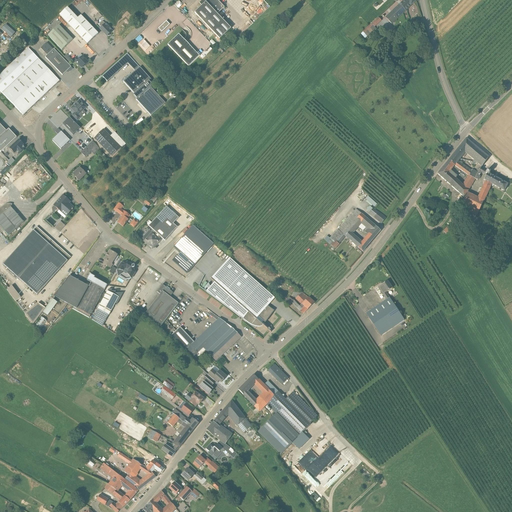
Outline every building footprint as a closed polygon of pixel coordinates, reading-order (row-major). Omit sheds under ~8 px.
[(224,7),(217,0),(208,0),(195,13),(220,39),(231,29),(217,14),(224,7)] [(385,18),(391,24),(416,1),(415,0),(405,0),(406,0),(405,0),(401,4),(401,3),(399,4),(385,18)] [(77,19),(67,8),(59,15),(87,44),(98,34),(81,15),(77,19)] [(378,17),(362,32),(367,37),(376,28),(374,27),(381,20),(378,17)] [(166,21),(158,29),(162,32),(170,25),(166,21)] [(105,24),(103,22),(101,22),(99,23),(99,25),(101,28),(100,29),(107,36),(108,36),(109,36),(110,35),(110,34),(112,31),(110,28),(108,26),(107,26),(105,24)] [(2,28),(11,37),(16,32),(6,23),(2,28)] [(73,40),(59,25),(48,35),(62,50),(73,40)] [(168,45),(188,66),(199,56),(179,34),(168,45)] [(47,55),(53,49),(47,43),(41,48),(47,55)] [(0,91),(23,115),(47,92),(59,81),(28,48),(0,75),(0,91)] [(45,57),(63,75),(66,72),(68,72),(69,71),(70,72),(73,69),(54,49),(45,57)] [(127,53),(102,76),(107,82),(128,63),(135,71),(123,82),(135,94),(134,95),(137,99),(136,100),(151,116),(166,103),(151,87),(153,85),(149,81),(151,80),(127,53)] [(83,56),(78,60),(76,58),(74,60),(82,68),(88,62),(83,56)] [(87,107),(80,100),(71,108),(75,112),(72,115),(77,120),(80,117),(78,115),(87,107)] [(80,128),(70,117),(63,124),(73,135),(80,128)] [(0,151),(1,152),(17,137),(9,129),(6,131),(0,124),(0,151)] [(70,141),(58,129),(55,132),(58,135),(52,140),(61,149),(70,141)] [(121,147),(104,129),(94,138),(112,156),(121,147)] [(459,147),(467,154),(477,163),(481,167),(488,157),(466,138),(465,139),(459,147)] [(14,149),(19,154),(25,148),(23,146),(24,145),(19,140),(10,148),(12,151),(14,149)] [(100,149),(93,141),(81,153),(86,158),(92,152),(94,155),(100,149)] [(467,154),(459,147),(454,154),(459,158),(461,156),(464,158),(467,154)] [(469,176),(475,179),(480,169),(479,169),(479,170),(477,169),(476,172),(472,169),(471,172),(457,161),(459,158),(454,154),(448,160),(455,165),(463,171),(466,174),(469,176)] [(10,165),(10,166),(15,161),(13,159),(12,158),(7,162),(10,165)] [(467,193),(475,179),(469,176),(462,186),(454,179),(457,176),(450,170),(451,168),(446,164),(438,174),(464,197),(467,193)] [(7,166),(0,173),(2,175),(9,168),(7,166)] [(86,174),(80,168),(76,171),(77,172),(74,175),(79,181),(86,174)] [(486,173),(485,172),(484,174),(486,175),(484,180),(487,181),(479,199),(467,193),(460,208),(477,215),(491,184),(504,191),(508,184),(489,174),(490,172),(487,170),(486,173)] [(54,205),(66,216),(72,210),(73,210),(73,209),(74,208),(69,203),(70,202),(63,195),(54,205)] [(368,196),(365,199),(374,207),(377,204),(368,196)] [(123,206),(119,203),(114,210),(118,213),(123,206)] [(11,207),(12,204),(10,204),(9,204),(8,204),(6,204),(5,204),(3,205),(0,208),(0,225),(8,235),(7,237),(9,239),(16,232),(15,230),(24,222),(11,207)] [(153,234),(159,239),(161,237),(165,241),(177,227),(173,223),(178,218),(166,206),(149,226),(155,232),(153,234)] [(443,218),(443,217),(448,211),(444,208),(440,214),(439,215),(443,218)] [(329,239),(334,243),(331,245),(335,248),(345,236),(363,251),(381,231),(365,217),(356,209),(337,229),(329,239)] [(373,209),(369,216),(384,223),(387,216),(373,209)] [(124,211),(121,215),(122,216),(118,222),(118,223),(120,224),(123,227),(125,223),(125,224),(126,223),(125,223),(128,219),(127,219),(129,215),(124,211)] [(63,228),(59,232),(65,226),(60,221),(54,228),(55,228),(58,224),(63,228)] [(182,237),(203,256),(214,244),(193,225),(182,237)] [(446,234),(452,228),(448,225),(443,231),(446,234)] [(37,227),(3,264),(18,278),(52,240),(37,227)] [(144,241),(152,249),(160,241),(159,239),(153,234),(152,233),(144,241)] [(174,260),(188,273),(203,256),(182,237),(173,247),(180,253),(174,260)] [(52,240),(18,278),(37,295),(71,257),(60,247),(52,240)] [(105,260),(103,264),(110,268),(113,265),(111,264),(117,255),(110,250),(104,259),(105,260)] [(255,328),(260,323),(267,329),(260,322),(262,320),(265,323),(274,311),(268,306),(275,298),(233,261),(206,291),(199,286),(204,276),(199,286),(255,328)] [(117,269),(118,276),(123,273),(125,274),(128,273),(131,278),(135,272),(134,268),(135,267),(134,265),(132,265),(130,264),(128,262),(121,263),(117,269)] [(98,302),(98,303),(103,292),(107,285),(94,278),(95,277),(90,274),(87,280),(91,282),(89,286),(70,276),(55,296),(73,307),(72,309),(89,318),(90,316),(91,316),(98,302)] [(392,288),(387,281),(378,287),(386,300),(389,298),(386,292),(392,288)] [(144,315),(160,327),(178,303),(170,297),(173,293),(169,290),(170,289),(167,286),(166,287),(162,285),(157,292),(160,294),(144,315)] [(103,292),(98,303),(101,304),(97,309),(98,310),(92,320),(102,326),(109,315),(115,303),(117,304),(120,299),(120,293),(115,293),(115,291),(112,291),(112,289),(109,289),(108,291),(106,294),(103,292)] [(284,302),(288,305),(291,302),(303,314),(314,303),(309,297),(308,298),(302,292),(302,293),(297,289),(292,294),(296,298),(304,306),(302,309),(293,300),(292,301),(289,297),(287,300),(284,296),(283,297),(282,295),(280,297),(284,302)] [(366,314),(381,336),(405,320),(389,298),(366,314)] [(38,303),(25,314),(33,325),(45,309),(38,303)] [(47,321),(40,316),(33,326),(40,331),(47,321)] [(194,342),(187,335),(178,343),(184,350),(192,357),(198,353),(203,348),(216,361),(221,357),(241,337),(234,329),(219,318),(194,342)] [(178,329),(175,332),(171,336),(178,343),(187,335),(180,327),(178,329)] [(213,369),(207,374),(213,380),(215,377),(221,382),(226,376),(219,370),(217,373),(213,369)] [(254,375),(239,390),(259,411),(266,404),(267,403),(274,396),(266,388),(254,375)] [(199,387),(209,395),(212,391),(211,391),(213,389),(211,387),(214,384),(205,377),(202,380),(204,382),(202,383),(199,387)] [(168,384),(170,381),(166,379),(163,384),(171,390),(173,388),(168,384)] [(267,403),(266,404),(298,436),(311,424),(310,423),(317,416),(292,390),(285,398),(270,384),(266,388),(274,396),(267,403)] [(176,395),(164,386),(161,390),(161,391),(172,400),(176,395)] [(189,401),(194,405),(196,403),(199,405),(203,399),(204,399),(196,392),(189,401)] [(223,419),(228,413),(234,423),(234,424),(237,426),(238,425),(244,433),(251,426),(248,422),(245,418),(244,417),(231,401),(225,408),(219,415),(223,419)] [(181,410),(189,416),(194,409),(186,403),(181,410)] [(182,414),(178,412),(175,415),(179,419),(188,426),(193,430),(199,423),(193,419),(191,422),(187,419),(186,420),(181,415),(182,414)] [(175,415),(174,414),(167,423),(172,427),(177,422),(179,419),(175,415)] [(213,436),(220,440),(225,444),(231,435),(218,425),(223,419),(219,415),(206,430),(213,436)] [(188,426),(179,419),(177,422),(181,426),(178,429),(181,431),(181,430),(183,432),(185,430),(190,434),(193,430),(188,426)] [(173,444),(174,444),(180,447),(190,434),(185,430),(183,432),(181,430),(181,431),(178,429),(177,431),(180,434),(174,441),(172,443),(173,444)] [(152,430),(150,433),(148,437),(156,442),(160,435),(152,430)] [(225,444),(220,440),(217,444),(215,446),(215,445),(212,445),(212,446),(210,444),(206,449),(209,452),(208,452),(211,454),(212,453),(214,454),(216,457),(221,453),(220,451),(222,448),(233,458),(237,454),(230,448),(225,444)] [(172,457),(175,452),(172,450),(165,445),(162,449),(172,457)] [(318,445),(300,460),(305,466),(301,469),(303,471),(324,453),(318,445)] [(193,463),(199,469),(204,463),(208,466),(207,467),(215,473),(219,468),(212,462),(207,458),(205,460),(200,456),(193,463)] [(145,467),(142,465),(140,467),(132,461),(131,460),(129,464),(124,471),(128,475),(125,479),(135,487),(135,486),(139,491),(156,478),(158,476),(155,474),(154,475),(152,473),(152,472),(145,467)] [(148,462),(145,467),(152,472),(155,470),(157,471),(155,474),(158,476),(161,473),(164,469),(152,460),(151,463),(148,462)] [(111,481),(108,484),(111,487),(111,486),(116,490),(117,490),(121,484),(130,492),(125,497),(130,500),(138,491),(124,480),(125,480),(104,464),(101,468),(108,474),(108,475),(112,478),(111,481)] [(316,477),(324,485),(336,474),(328,466),(316,477)] [(194,474),(190,471),(187,469),(185,472),(183,475),(182,474),(182,475),(188,481),(194,474)] [(197,472),(195,475),(196,476),(196,477),(197,478),(196,479),(201,483),(202,485),(206,480),(203,478),(197,472)] [(169,488),(178,496),(181,492),(182,493),(184,491),(175,482),(169,488)] [(221,488),(215,482),(212,485),(218,491),(221,488)] [(181,492),(178,496),(179,496),(176,499),(179,502),(181,499),(183,501),(190,494),(192,491),(187,487),(184,491),(182,493),(181,492)] [(117,490),(116,490),(112,495),(117,499),(119,501),(118,502),(115,504),(113,503),(108,500),(100,495),(97,500),(108,507),(112,510),(112,509),(115,511),(118,511),(130,500),(125,497),(117,490)] [(162,491),(156,497),(153,499),(156,503),(156,502),(157,502),(161,498),(167,505),(170,502),(165,495),(162,491)] [(147,505),(153,511),(171,511),(176,509),(171,503),(170,502),(167,505),(162,509),(156,503),(153,499),(147,505)]
